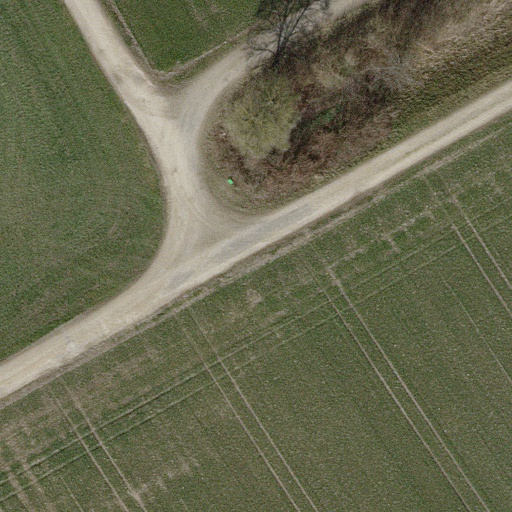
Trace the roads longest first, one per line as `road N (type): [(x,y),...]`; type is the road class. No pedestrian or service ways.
road 1 (track): [(185,259),(511,78)]
road 2 (track): [(185,259),(150,119),(234,48),(320,0)]
road 3 (track): [(0,365),(185,259)]
road 4 (track): [(150,119),(75,0)]
